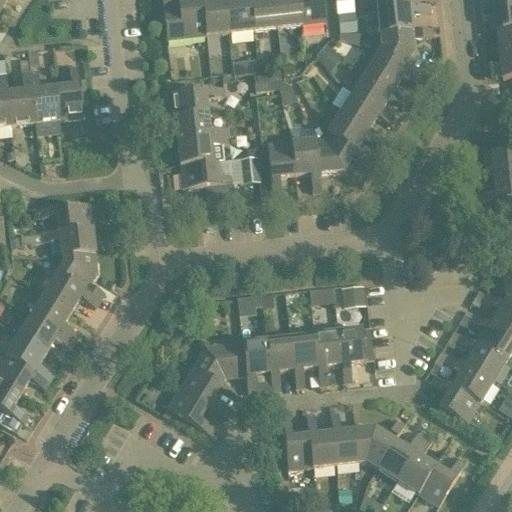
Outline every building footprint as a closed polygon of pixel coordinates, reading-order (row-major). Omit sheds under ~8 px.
[(196,41),(192,8),(177,10),(176,0),(159,0),(165,45),(196,41)] [(228,38),(224,5),(209,7),(208,0),(191,0),(192,8),(196,41),(228,38)] [(228,38),(252,35),(247,0),(240,0),(241,3),(224,5),(228,38)] [(276,32),(272,0),(268,0),(257,1),(256,0),(247,0),(252,35),(276,32)] [(272,0),(276,32),(300,30),(296,0),(272,0)] [(296,0),(300,30),(324,27),(320,0),(296,0)] [(333,0),(336,17),(354,15),(352,0),(333,0)] [(410,11),(408,0),(374,0),(376,15),(410,11)] [(511,0),(493,0),(495,12),(511,10),(511,0)] [(412,35),(412,34),(410,19),(429,17),(428,9),(410,11),(376,15),(379,39),(412,35)] [(511,10),(495,12),(497,36),(511,34),(511,10)] [(355,16),(337,17),(338,36),(357,34),(355,16)] [(405,75),(406,74),(415,59),(413,43),(432,41),(431,32),(412,34),(412,35),(379,39),(380,50),(376,57),(405,75)] [(500,60),(511,58),(511,34),(497,36),(500,60)] [(353,35),(338,37),(338,42),(358,49),(359,37),(352,37),(353,35)] [(331,75),(342,62),(325,47),(314,60),(331,75)] [(421,84),(406,74),(405,75),(376,57),(364,77),(393,94),(401,82),(416,91),(421,84)] [(511,82),(511,58),(500,60),(503,84),(511,83),(511,82)] [(233,80),(246,78),(244,65),(231,66),(233,80)] [(69,90),(54,92),(57,125),(81,122),(77,80),(76,70),(67,71),(69,90)] [(57,125),(54,92),(38,93),(36,75),(27,76),(33,127),(57,125)] [(9,130),(33,127),(27,76),(19,77),(21,95),(6,97),(5,97),(9,130)] [(408,103),(393,94),(364,77),(351,97),(380,115),(388,101),(404,111),(408,103)] [(5,97),(6,97),(4,79),(0,79),(0,130),(9,130),(5,97)] [(254,96),(279,93),(277,79),(253,82),(254,96)] [(173,122),(206,119),(205,103),(223,101),(222,92),(170,97),(173,122)] [(395,124),(380,115),(351,97),(339,117),(367,135),(375,122),(391,132),(395,124)] [(383,145),(367,135),(339,117),(326,137),(354,156),(354,155),(363,142),(378,152),(383,145)] [(176,146),(227,140),(226,132),(208,134),(206,119),(173,122),(176,146)] [(370,165),(354,155),(354,156),(326,137),(322,144),(314,145),(318,178),(342,175),(350,162),(366,172),(370,165)] [(212,166),(210,151),(228,149),(227,140),(176,146),(179,170),(212,166)] [(320,197),(318,178),(314,145),(290,147),(294,181),(310,179),(312,198),(320,197)] [(279,182),(294,181),(290,147),(266,150),(272,202),(281,201),(279,182)] [(241,163),(256,161),(255,154),(241,156),(241,163)] [(491,181),(511,179),(511,154),(482,158),(484,174),(471,175),(472,184),(491,182),(491,181)] [(212,166),(179,170),(181,195),(259,186),(256,161),(241,163),(212,166)] [(493,206),(511,203),(511,179),(491,181),(491,182),(492,197),(474,199),(475,208),(493,206)] [(511,203),(493,206),(495,222),(476,224),(477,232),(511,228),(511,203)] [(52,237),(91,233),(88,209),(36,215),(37,222),(51,221),(52,237)] [(60,260),(93,256),(91,233),(52,237),(19,240),(20,249),(40,247),(58,245),(60,260)] [(54,278),(98,305),(103,298),(87,288),(95,275),(93,256),(60,260),(61,267),(54,278)] [(502,295),(511,294),(511,269),(481,272),(482,280),(500,279),(502,295)] [(94,312),(98,305),(54,278),(41,298),(71,316),(79,303),(94,312)] [(342,290),(346,311),(368,307),(365,287),(342,290)] [(500,309),(511,316),(511,294),(502,295),(503,304),(500,309)] [(294,296),(284,297),(285,312),(295,311),(294,296)] [(62,330),(71,316),(41,298),(29,319),(73,346),(77,339),(62,330)] [(259,301),(261,315),(262,315),(262,312),(272,311),(271,299),(259,301)] [(511,316),(500,309),(484,299),(480,306),(496,316),(487,329),(487,330),(511,344),(511,316)] [(237,318),(261,315),(259,301),(236,303),(237,318)] [(69,353),(73,346),(29,319),(16,339),(45,357),(54,344),(69,353)] [(472,320),(467,327),(474,331),(470,338),(479,343),(475,350),(503,368),(510,358),(511,353),(511,344),(511,345),(502,339),(487,330),(487,329),(472,320)] [(340,369),(339,369),(341,388),(350,387),(348,368),(364,367),(360,333),(336,336),(340,369)] [(324,371),(339,369),(340,369),(336,336),(312,339),(316,372),(315,372),(317,391),(326,390),(324,371)] [(37,371),(45,357),(16,339),(4,359),(48,387),(52,380),(37,371)] [(301,374),(315,372),(316,372),(312,339),(288,342),(292,375),(294,393),(302,392),(301,374)] [(475,350),(459,340),(454,348),(470,357),(462,370),(462,371),(491,388),(503,368),(475,350)] [(277,376),(292,375),(288,342),(264,344),(268,377),(269,396),(279,395),(277,376)] [(253,379),(268,377),(264,344),(240,347),(244,380),(243,380),(245,399),(255,398),(253,379)] [(223,383),(243,380),(244,380),(240,347),(203,351),(190,372),(218,390),(223,383)] [(43,394),(48,387),(4,359),(0,365),(0,385),(20,398),(28,385),(43,394)] [(462,371),(462,370),(446,360),(442,368),(458,378),(450,391),(449,391),(478,409),(491,388),(462,371)] [(211,402),(218,390),(190,372),(177,393),(206,410),(221,420),(226,412),(211,402)] [(449,391),(450,391),(434,381),(429,389),(445,399),(437,412),(465,430),(478,409),(449,391)] [(12,411),(20,398),(0,385),(0,413),(22,428),(27,420),(12,411)] [(198,423),(206,410),(177,393),(165,413),(209,441),(213,433),(198,423)] [(338,417),(329,418),(332,437),(335,471),(359,468),(356,434),(340,436),(338,417)] [(335,471),(332,437),(316,439),(314,420),(305,421),(307,440),(311,473),(335,471)] [(311,473),(307,440),(292,441),(290,422),(280,423),(286,476),(311,473)] [(395,425),(392,430),(400,435),(403,430),(395,425)] [(397,440),(400,435),(392,430),(389,435),(397,440)] [(372,433),(356,434),(359,468),(364,468),(374,474),(392,445),(372,433)] [(395,487),(423,442),(416,438),(406,454),(393,446),(392,445),(374,474),(395,487)] [(416,500),(433,471),(420,463),(430,447),(423,442),(395,487),(416,500)] [(433,471),(416,500),(435,511),(436,511),(464,468),(456,463),(447,479),(433,471)]
